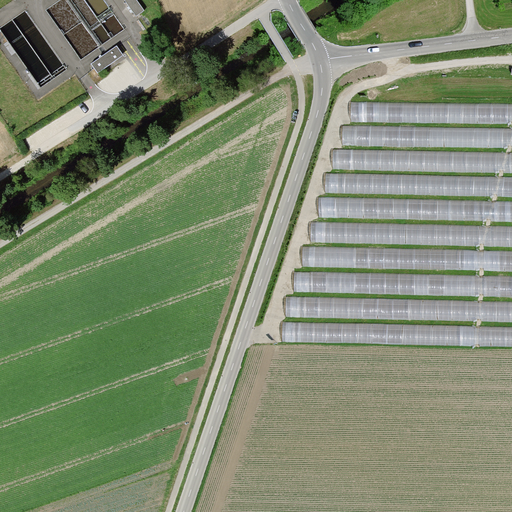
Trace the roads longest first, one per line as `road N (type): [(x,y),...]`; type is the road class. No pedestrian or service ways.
road 1 (unclassified): [(320,59),(318,111),(183,511)]
road 2 (track): [(511,59),(396,69),(343,98),(269,328),(242,339)]
road 3 (track): [(293,66),(0,240)]
road 4 (unclassified): [(320,59),(511,36)]
